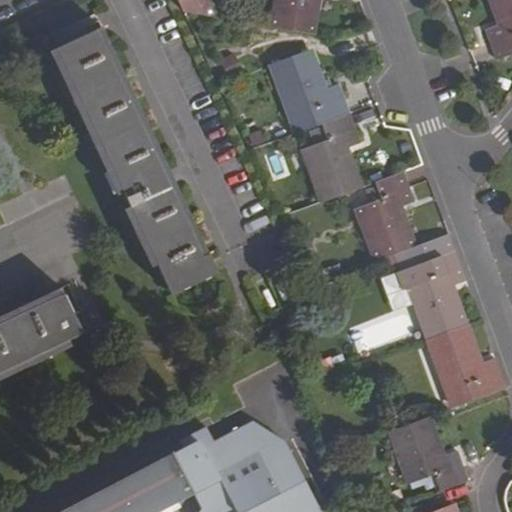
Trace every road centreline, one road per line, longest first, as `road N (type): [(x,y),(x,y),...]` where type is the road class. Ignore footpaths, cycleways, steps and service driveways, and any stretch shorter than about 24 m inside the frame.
road 1 (residential): [(378,0),(454,185)]
road 2 (residential): [(454,185),(511,328)]
